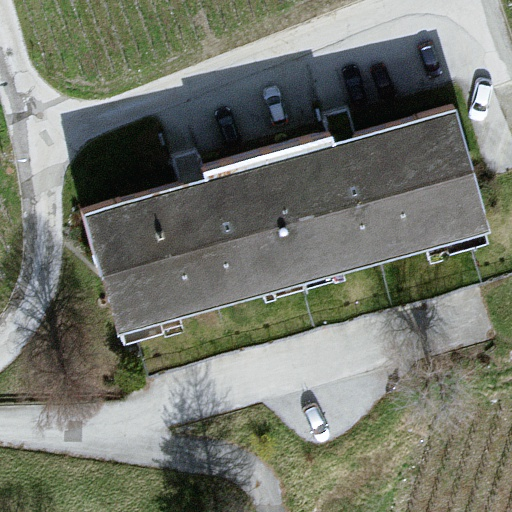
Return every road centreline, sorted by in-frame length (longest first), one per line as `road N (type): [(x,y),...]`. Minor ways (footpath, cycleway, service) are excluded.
road 1 (unclassified): [(43,132),(462,0)]
road 2 (track): [(52,429),(231,462),(254,475),(268,511)]
road 3 (unclassified): [(0,338),(35,293),(43,132)]
